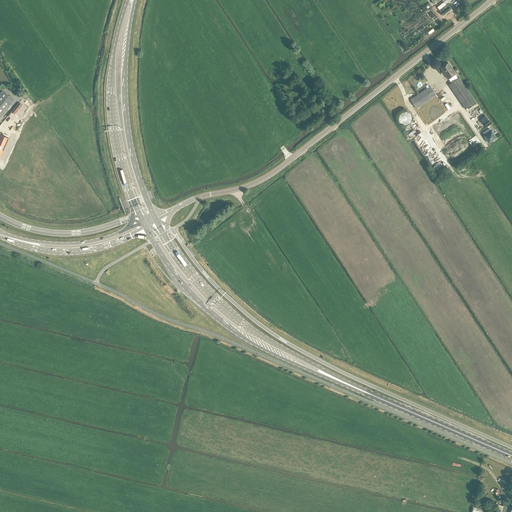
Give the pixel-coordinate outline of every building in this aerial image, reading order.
[(440,5),(437,7),(439,10),(445,16),(452,10),(447,4),(446,4),(444,2),(440,5)] [(427,33),(426,31),(430,27),(428,24),(418,32),(422,37),(427,33)] [(442,67),(441,68),(445,74),(448,79),(456,73),(448,63),(445,65),(444,65),(442,66),(442,67)] [(466,108),(476,101),(459,78),(450,84),(466,108)] [(431,86),(411,100),(416,108),(437,94),(431,86)] [(0,117),(14,100),(2,90),(0,92),(0,117)] [(413,118),(412,117),(412,115),(411,114),(410,113),(409,112),(407,111),(406,111),(404,111),(403,111),(402,111),(400,112),(399,113),(398,114),(398,116),(397,117),(397,118),(397,120),(398,122),(399,123),(400,124),(402,125),(404,126),(405,126),(406,126),(408,125),(410,124),(411,123),(412,122),(412,120),(413,118)] [(491,127),(483,132),(489,142),(497,137),(491,127)] [(0,157),(9,138),(0,133),(0,157)] [(196,278),(208,289),(210,287),(199,275),(196,278)] [(501,511),(511,511),(511,503),(509,503),(510,502),(505,500),(503,506),(502,510),(501,511)]
